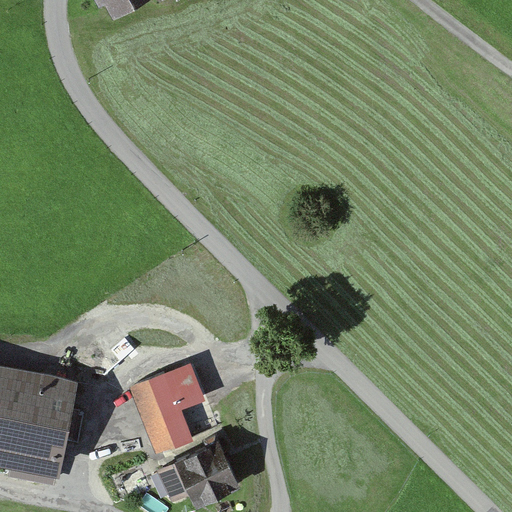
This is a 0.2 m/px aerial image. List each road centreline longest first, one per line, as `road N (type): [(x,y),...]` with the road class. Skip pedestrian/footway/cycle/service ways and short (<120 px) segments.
road 1 (tertiary): [(57,0),(58,43),(91,111),(261,285)]
road 2 (tertiary): [(328,352),(489,511)]
road 3 (unclassified): [(265,364),(281,511)]
road 4 (unknown): [(85,361),(77,504)]
